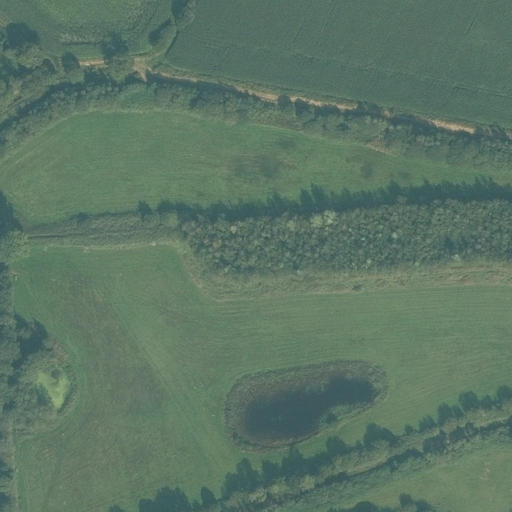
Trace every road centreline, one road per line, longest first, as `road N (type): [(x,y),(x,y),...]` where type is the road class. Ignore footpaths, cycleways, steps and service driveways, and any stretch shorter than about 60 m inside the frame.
road 1 (track): [(56,64),(143,62),(151,81),(511,141)]
road 2 (track): [(243,511),(511,422)]
